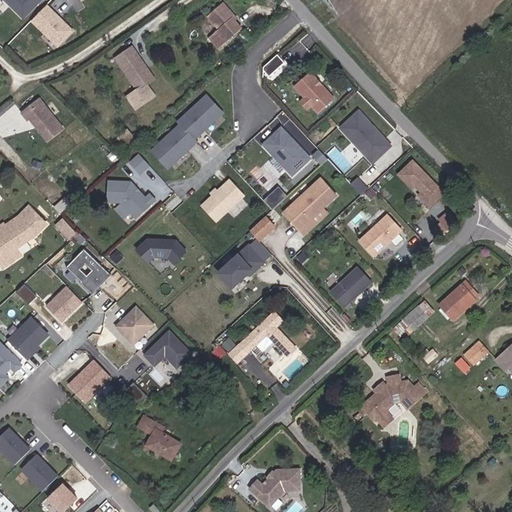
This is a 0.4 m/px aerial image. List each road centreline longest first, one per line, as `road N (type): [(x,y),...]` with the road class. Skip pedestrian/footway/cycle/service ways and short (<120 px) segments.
road 1 (unclassified): [(471,221),(179,511)]
road 2 (residential): [(291,0),(458,176),(471,221)]
road 3 (unknown): [(360,336),(274,252)]
